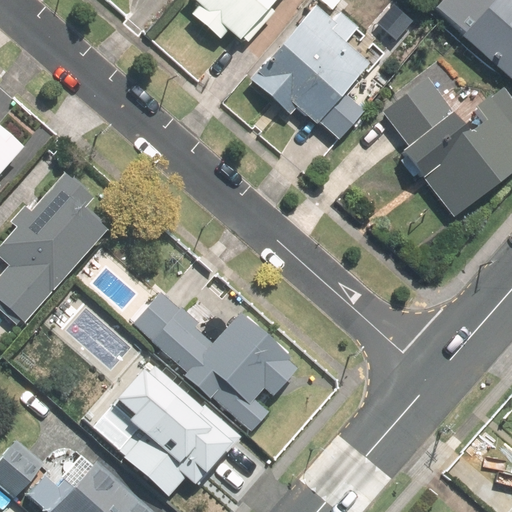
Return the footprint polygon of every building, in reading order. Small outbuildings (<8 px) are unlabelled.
[(270,0),(182,0),(192,8),(185,17),(214,42),(221,34),(232,44),(270,0)] [(511,0),(438,0),(428,11),(455,38),(454,39),(511,89),(511,0)] [(327,27),(304,9),(243,88),(286,121),(292,112),(334,144),(359,112),(339,96),(362,66),(339,49),(354,30),(335,16),(327,27)] [(418,84),(377,115),(403,149),(396,154),(448,223),(511,173),(511,109),(496,89),(468,111),(479,125),(461,139),(418,84)] [(0,168),(16,150),(0,136),(0,168)] [(86,202),(56,176),(0,242),(0,263),(4,267),(0,272),(0,308),(22,327),(99,235),(75,215),(86,202)] [(159,300),(132,329),(246,436),(266,414),(252,400),(259,393),(266,399),(289,375),(230,320),(207,345),(159,300)] [(135,357),(78,424),(163,498),(180,478),(192,489),(234,441),(135,357)] [(12,442),(0,454),(0,470),(22,490),(41,469),(12,442)] [(54,484),(41,474),(20,499),(35,511),(141,511),(76,457),(54,484)]
